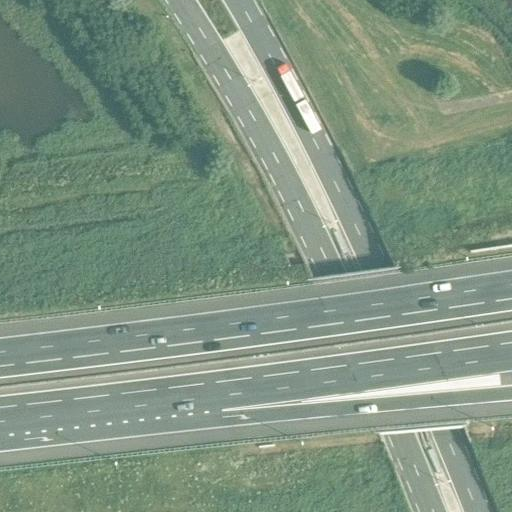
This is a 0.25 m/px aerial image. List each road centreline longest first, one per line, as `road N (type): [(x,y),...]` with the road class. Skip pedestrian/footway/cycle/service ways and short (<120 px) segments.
road 1 (primary): [(180,0),(301,208),(432,511)]
road 2 (primary): [(476,511),(358,233),(237,0)]
road 3 (motorway): [(511,285),(0,353)]
road 4 (motorway): [(219,397),(511,357)]
road 5 (motorway): [(219,397),(511,393)]
road 6 (motorway): [(0,421),(219,397)]
